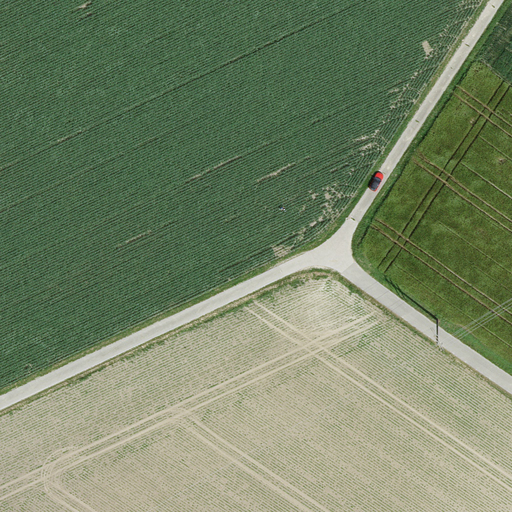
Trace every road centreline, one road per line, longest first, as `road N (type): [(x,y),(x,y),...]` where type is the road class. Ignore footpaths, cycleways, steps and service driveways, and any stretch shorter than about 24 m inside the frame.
road 1 (track): [(0,406),(327,254),(511,384)]
road 2 (track): [(327,254),(495,0)]
